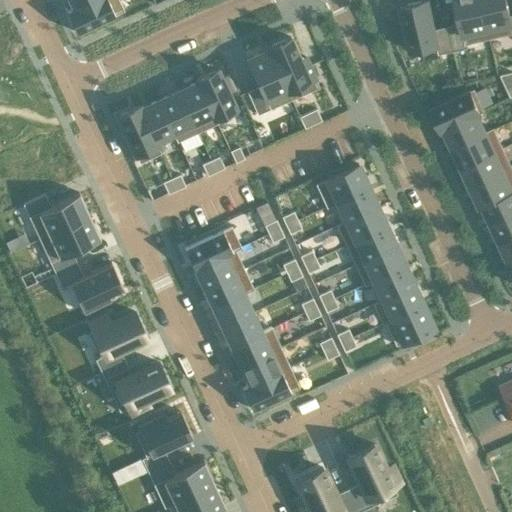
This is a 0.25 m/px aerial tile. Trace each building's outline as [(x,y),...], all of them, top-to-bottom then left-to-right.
[(118,0),(89,0),(66,11),(76,31),(123,9),(118,0)] [(68,0),(72,7),(66,10),(66,11),(89,0),(68,0)] [(428,0),(423,0),(400,5),(410,50),(436,44),(439,53),(453,50),(447,25),(434,28),(428,0)] [(455,0),(460,22),(447,25),(453,50),(467,46),(467,43),(490,38),(480,0),(455,0)] [(506,0),(480,0),(490,38),(511,32),(511,13),(510,14),(506,0)] [(290,36),(268,45),(291,98),(318,86),(308,63),(303,65),(299,58),(290,36)] [(0,71),(18,63),(8,41),(0,45),(0,71)] [(256,85),(246,90),(257,113),(267,108),(269,108),(291,98),(268,45),(267,46),(268,48),(247,57),(259,84),(256,85)] [(217,68),(196,78),(217,122),(217,121),(217,120),(236,111),(217,68)] [(196,81),(178,90),(197,131),(217,122),(196,78),(195,78),(196,81)] [(474,88),(431,108),(441,128),(483,108),(474,88)] [(178,90),(158,99),(177,140),(197,131),(178,90)] [(138,104),(137,105),(159,152),(160,151),(157,144),(174,136),(176,140),(177,140),(158,99),(140,107),(138,104)] [(137,105),(117,114),(139,161),(159,152),(137,105)] [(321,119),(316,108),(299,116),(304,127),(321,119)] [(483,108),(441,128),(441,129),(444,128),(453,147),(494,127),(494,126),(485,130),(477,113),(484,109),(483,108)] [(494,127),(453,147),(462,166),(503,147),(494,127)] [(238,145),(229,150),(235,161),(244,157),(238,145)] [(511,166),(503,147),(462,166),(471,186),(511,166)] [(218,155),(210,159),(215,170),(224,167),(218,155)] [(210,159),(201,163),(207,175),(215,170),(210,159)] [(358,163),(315,182),(325,205),(368,185),(358,163)] [(511,166),(471,186),(480,205),(511,190),(511,166)] [(179,173),(171,177),(176,189),(185,185),(179,173)] [(171,177),(162,181),(168,193),(176,189),(171,177)] [(368,185),(325,205),(326,206),(332,204),(340,221),(336,223),(336,224),(377,205),(368,185)] [(511,190),(480,205),(480,206),(483,205),(492,224),(511,214),(511,190)] [(44,192),(22,202),(39,237),(88,214),(82,200),(78,191),(50,205),(44,192)] [(377,205),(336,224),(345,244),(387,225),(377,205)] [(293,210),(281,216),(285,224),(297,219),(293,210)] [(88,214),(39,237),(55,272),(76,262),(71,250),(95,239),(95,238),(99,237),(88,214)] [(511,214),(492,224),(501,243),(511,238),(511,214)] [(275,218),(264,224),(268,232),(279,227),(275,218)] [(297,219),(285,224),(289,233),(301,227),(297,219)] [(231,225),(183,246),(193,267),(240,245),(231,225)] [(387,225),(345,244),(354,264),(396,244),(387,225)] [(279,227),(268,232),(272,241),(283,235),(279,227)] [(511,238),(501,243),(510,262),(507,263),(507,264),(511,261),(511,238)] [(396,244),(354,264),(363,283),(405,264),(396,244)] [(240,245),(193,267),(202,287),(243,268),(235,249),(240,246),(240,245)] [(311,249),(300,255),(304,263),(315,258),(311,249)] [(294,258),(282,263),(286,272),(298,266),(294,258)] [(315,258),(304,263),(307,272),(319,266),(315,258)] [(76,262),(55,272),(61,285),(70,281),(84,311),(111,299),(108,293),(119,288),(122,286),(116,273),(110,261),(82,274),(76,262)] [(405,264),(363,283),(364,284),(368,282),(376,300),(372,302),(372,303),(414,283),(405,264)] [(298,266),(286,272),(290,280),(302,275),(298,266)] [(243,268),(202,287),(211,306),(252,287),(243,268)] [(414,283),(372,303),(381,322),(423,303),(414,283)] [(252,287),(211,306),(220,326),(253,311),(244,292),(253,288),(252,287)] [(329,288),(317,294),(322,303),(333,297),(329,288)] [(312,297),(300,302),(304,311),(316,305),(312,297)] [(333,297),(322,303),(325,311),(337,305),(333,297)] [(423,303),(381,322),(382,323),(385,322),(395,344),(434,326),(423,303)] [(316,305),(304,311),(308,319),(320,314),(316,305)] [(91,329),(88,331),(99,355),(95,358),(101,371),(124,360),(120,352),(118,348),(145,335),(133,310),(109,321),(106,314),(89,322),(92,329),(91,329)] [(253,311),(220,326),(229,346),(271,326),(270,325),(262,329),(253,311)] [(271,326),(229,346),(239,365),(280,346),(271,326)] [(347,328),(336,333),(340,342),(352,336),(347,328)] [(330,336),(318,341),(322,350),(334,344),(330,336)] [(352,336),(340,342),(344,350),(355,345),(352,336)] [(334,344),(322,350),(326,358),(338,353),(334,344)] [(280,346),(239,365),(247,384),(241,386),(242,387),(289,365),(280,346)] [(124,360),(101,371),(119,410),(126,406),(128,405),(131,412),(148,404),(145,397),(169,386),(157,360),(130,373),(128,369),(124,360)] [(289,365),(242,387),(251,408),(299,386),(289,365)] [(511,378),(499,384),(511,414),(511,378)] [(138,428),(134,430),(145,455),(141,457),(147,470),(169,460),(163,448),(192,435),(186,423),(179,410),(176,411),(165,416),(163,410),(136,423),(138,428)] [(357,483),(347,487),(358,510),(396,493),(393,485),(392,484),(399,481),(391,463),(384,467),(373,443),(347,455),(360,481),(357,483)] [(169,460),(147,470),(153,482),(163,505),(213,482),(206,468),(207,467),(203,459),(174,472),(169,460)] [(322,466),(296,478),(308,502),(301,505),(304,511),(354,511),(358,510),(347,487),(337,492),(335,493),(322,466)] [(213,482),(163,505),(164,506),(168,504),(172,511),(207,511),(220,506),(223,504),(213,482)]
